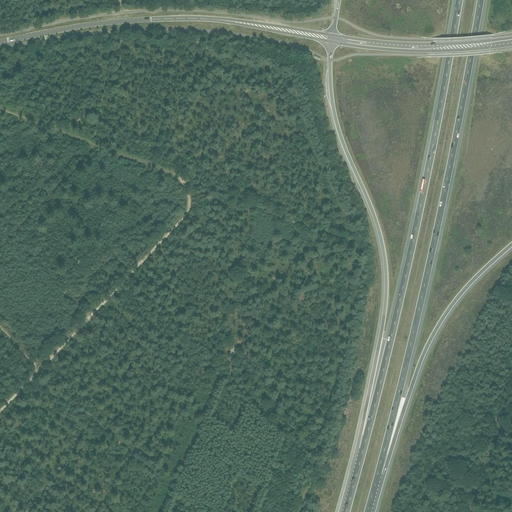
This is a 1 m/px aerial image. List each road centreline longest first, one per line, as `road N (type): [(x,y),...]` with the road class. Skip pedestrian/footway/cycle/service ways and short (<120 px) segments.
road 1 (motorway): [(377,473),(432,250),(480,0)]
road 2 (motorway): [(458,0),(363,449)]
road 3 (motorway): [(331,38),(335,123),(371,211),(385,272),(363,449)]
road 4 (track): [(38,369),(188,204),(180,178),(94,144)]
road 5 (tertiary): [(0,41),(150,18),(217,19),(331,38)]
road 6 (motorway): [(377,473),(440,323),(511,245)]
